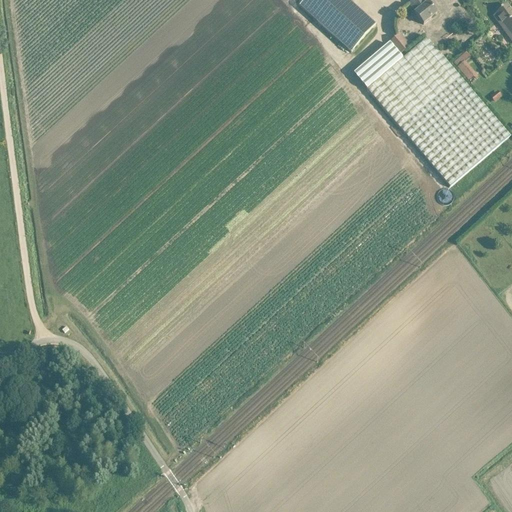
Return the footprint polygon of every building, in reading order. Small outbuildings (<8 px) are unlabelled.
[(305,0),(299,7),(314,21),(351,54),(375,26),(345,0),(305,0)] [(422,0),(414,0),(412,3),(409,5),(416,14),(414,15),(423,26),(437,15),(427,4),(426,5),(422,0)] [(494,17),(500,25),(511,42),(511,12),(508,7),(494,17)] [(389,45),(400,56),(410,47),(400,36),(389,45)] [(388,45),(353,75),(449,189),(510,138),(426,39),(401,60),(388,45)] [(466,53),(452,65),(469,86),(478,79),(464,63),(470,58),(466,53)] [(477,78),(483,75),(475,59),(469,63),(477,78)] [(500,98),(508,94),(506,89),(498,92),(500,98)]
